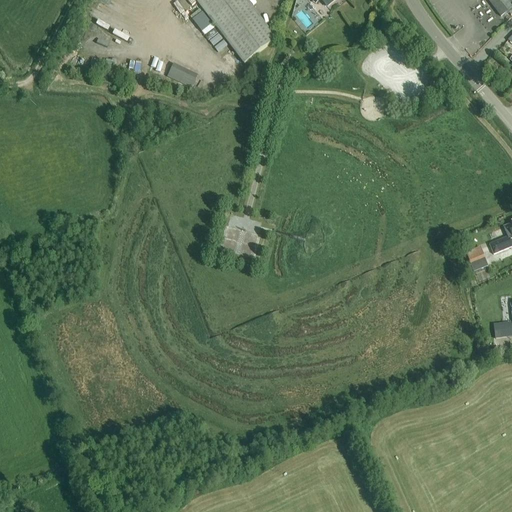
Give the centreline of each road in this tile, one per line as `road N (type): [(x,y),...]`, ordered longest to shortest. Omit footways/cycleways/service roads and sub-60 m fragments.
road 1 (tertiary): [(511,124),(412,0)]
road 2 (track): [(77,0),(33,76),(0,85)]
